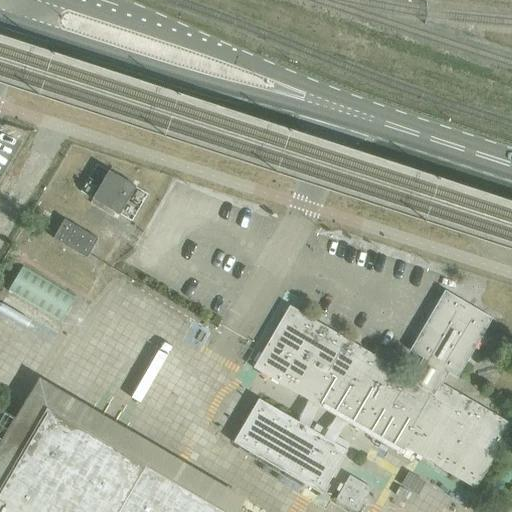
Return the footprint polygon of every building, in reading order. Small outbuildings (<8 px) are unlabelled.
[(120,216),(120,215),(136,188),(109,172),(92,201),(120,216)] [(53,240),(86,259),(98,240),(65,221),(53,240)] [(78,295),(26,264),(10,291),(62,322),(78,295)] [(290,306),(253,369),(401,455),(405,448),(476,489),(511,427),(511,425),(442,385),(448,374),(457,379),(492,319),(445,292),(410,351),(423,359),(409,383),(393,373),(396,368),(290,306)] [(243,511),(244,511),(249,502),(38,380),(0,445),(0,511),(243,511)] [(347,452),(323,438),(259,401),(234,444),(322,495),(347,452)] [(358,511),(372,488),(351,475),(344,486),(340,484),(336,491),(340,493),(336,500),(356,511),(358,511)]
